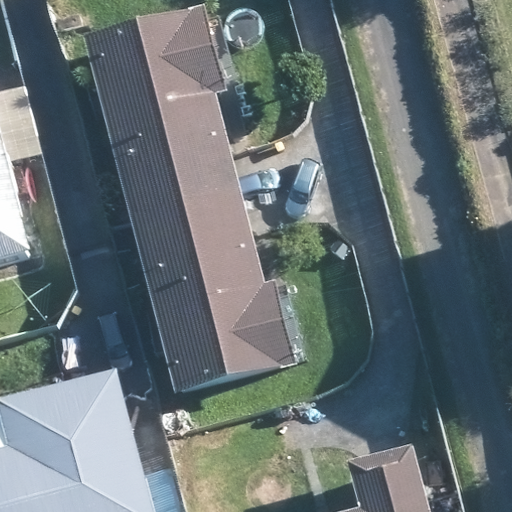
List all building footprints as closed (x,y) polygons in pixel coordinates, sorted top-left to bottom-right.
[(150,221),(258,194),(248,154),(232,98),(243,96),(222,14),(103,46),(150,221)] [(34,164),(16,96),(11,80),(0,82),(0,278),(60,263),(34,164)] [(258,194),(150,221),(196,401),(314,371),(292,287),(283,289),(268,231),(258,194)] [(0,511),(168,511),(133,375),(73,392),(14,407),(15,410),(0,413),(0,511)] [(446,511),(431,451),(402,458),(368,468),(378,511),(446,511)]
